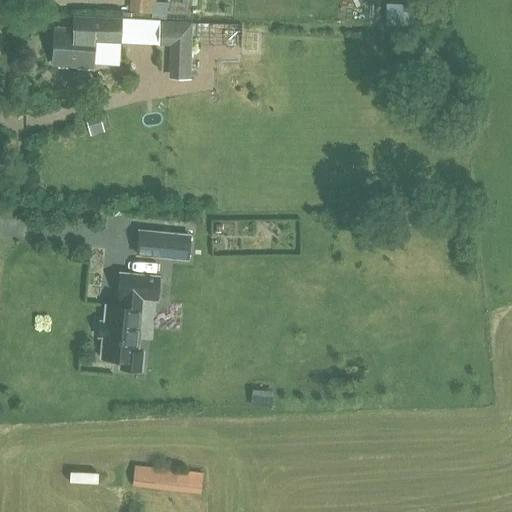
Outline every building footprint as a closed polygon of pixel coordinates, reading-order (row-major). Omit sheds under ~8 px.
[(92,67),(94,41),(119,43),(121,18),(80,16),(79,30),(55,28),(52,64),(92,67)] [(191,23),(159,22),(158,44),(172,45),(175,50),(174,78),(189,79),(191,23)] [(190,235),(166,233),(140,230),(137,254),(164,257),(188,259),(190,235)] [(141,327),(143,299),(156,300),(158,280),(159,276),(120,273),(118,296),(121,297),(120,306),(106,305),(101,357),(121,359),(120,367),(141,369),(143,352),(138,352),(138,351),(139,340),(137,339),(139,327),(141,327)] [(140,493),(140,485),(201,491),(203,474),(134,466),(133,484),(130,484),(129,492),(140,493)]
